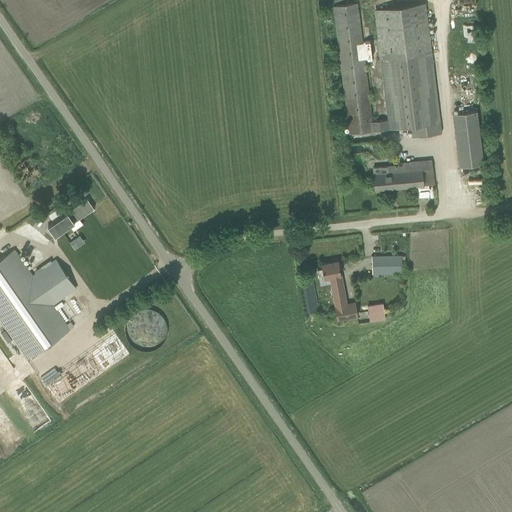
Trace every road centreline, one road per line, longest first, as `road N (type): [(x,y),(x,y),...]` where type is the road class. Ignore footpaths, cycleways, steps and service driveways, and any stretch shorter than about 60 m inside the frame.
road 1 (unclassified): [(175,274),(0,22)]
road 2 (unclassified): [(175,274),(253,236),(470,215)]
road 3 (unclassified): [(339,511),(175,274)]
